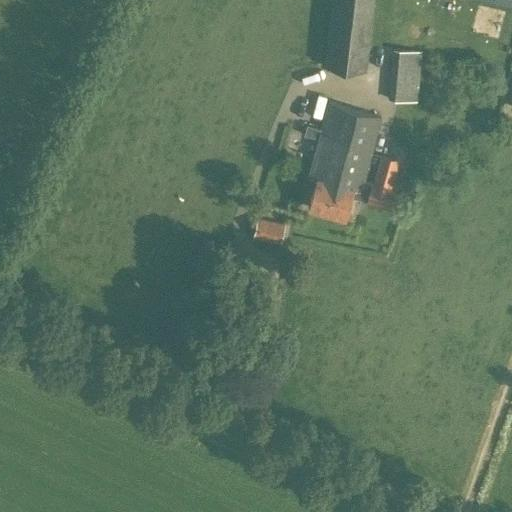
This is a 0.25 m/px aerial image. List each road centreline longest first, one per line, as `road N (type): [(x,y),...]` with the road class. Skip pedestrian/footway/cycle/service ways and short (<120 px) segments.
road 1 (unclassified): [(431,511),(0,293)]
road 2 (unclassified): [(0,216),(100,0)]
